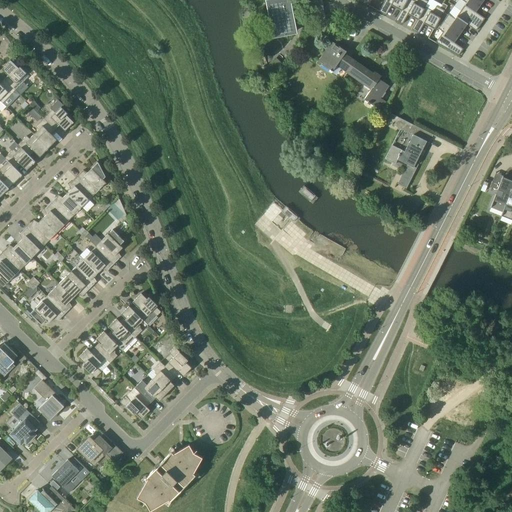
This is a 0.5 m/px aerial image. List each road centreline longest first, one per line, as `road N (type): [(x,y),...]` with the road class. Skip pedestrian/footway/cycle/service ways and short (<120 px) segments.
road 1 (residential): [(217,370),(192,334),(117,150),(38,42),(0,12)]
road 2 (secondary): [(346,414),(510,97)]
road 3 (residential): [(510,97),(342,0)]
road 4 (unclassified): [(185,403),(144,443),(130,444),(92,405)]
road 5 (residential): [(48,359),(134,270)]
